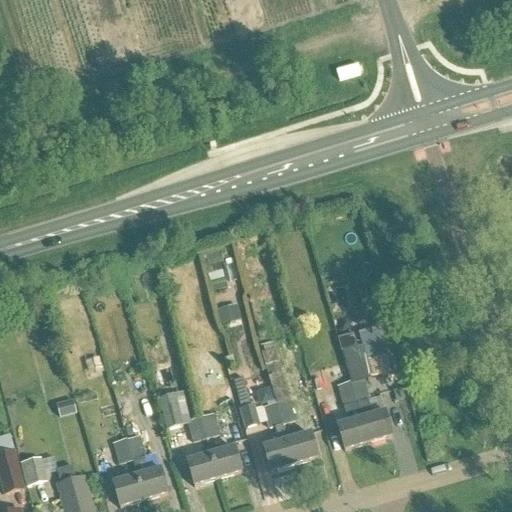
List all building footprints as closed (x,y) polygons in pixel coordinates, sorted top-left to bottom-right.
[(358,68),(336,75),(339,85),(361,79),(358,68)] [(295,274),(315,271),(313,255),(292,259),(295,274)] [(236,309),(219,313),(224,328),(240,323),(236,309)] [(342,324),(337,333),(346,338),(351,328),(342,324)] [(339,342),(343,355),(342,355),(351,387),(350,387),(368,448),(392,441),(385,416),(373,419),(369,405),(363,383),(371,381),(362,350),(358,351),(355,338),(339,342)] [(275,408),(281,431),(296,426),(274,344),(263,347),(265,354),(261,355),(275,408)] [(234,384),(242,412),(240,412),(245,432),(260,428),(255,408),(251,410),(243,381),(234,384)] [(368,448),(350,387),(336,391),(342,413),(344,412),(348,427),(337,430),(345,455),(368,448)] [(393,394),(396,405),(410,402),(407,391),(393,394)] [(60,422),(76,417),(70,396),(54,401),(60,422)] [(192,449),(206,444),(200,423),(190,426),(182,397),(159,403),(167,433),(186,428),(192,449)] [(269,435),(281,431),(275,408),(262,413),(269,435)] [(200,423),(206,444),(219,441),(213,419),(200,423)] [(310,438),(287,444),(294,470),(318,463),(310,438)] [(139,440),(127,444),(133,466),(145,463),(139,440)] [(133,466),(127,444),(112,448),(118,470),(133,466)] [(271,477),(294,470),(287,444),(263,451),(271,477)] [(234,452),(210,459),(218,484),(242,477),(234,452)] [(25,493),(14,454),(0,458),(0,480),(5,499),(25,493)] [(194,491),(218,484),(210,459),(187,465),(194,491)] [(26,492),(47,487),(41,463),(21,468),(26,492)] [(160,473),(149,476),(145,463),(133,466),(137,480),(144,506),(168,499),(160,473)] [(57,474),(61,487),(64,500),(60,501),(63,511),(93,511),(84,481),(77,483),(73,470),(57,474)] [(120,511),(121,511),(144,506),(137,480),(113,487),(120,511)]
